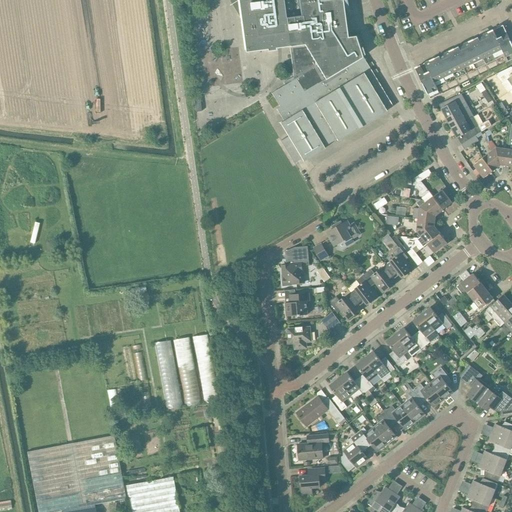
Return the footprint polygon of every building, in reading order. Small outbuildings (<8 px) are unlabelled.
[(302,74),(315,67),(319,64),(317,60),(314,43),(358,37),(358,35),(349,37),(345,10),(349,9),(346,0),(237,0),(245,52),(266,49),(267,51),(276,50),(275,48),(288,46),(288,47),(294,46),(298,68),(302,74)] [(511,43),(503,25),(415,68),(431,99),(511,59),(511,43)] [(315,67),(323,81),(365,55),(358,37),(314,43),(317,60),(319,64),(315,67)] [(292,144),(303,161),(325,148),(323,147),(336,139),(337,141),(386,111),(385,109),(392,105),(362,57),(323,81),(315,67),(302,74),(271,93),(279,107),(276,109),(283,121),(280,123),(286,134),(281,137),(287,147),(292,144)] [(508,80),(511,86),(511,67),(496,74),(502,84),(508,80)] [(482,83),(476,86),(480,92),(486,89),(482,83)] [(441,109),(447,119),(468,107),(461,94),(439,105),(441,109)] [(452,128),(473,116),(468,107),(447,119),(452,128)] [(489,121),(479,126),(473,116),(452,128),(457,138),(458,138),(461,144),(472,138),(475,136),(478,134),(482,132),(492,126),(489,121)] [(476,143),(472,138),(461,144),(465,150),(476,143)] [(501,165),(506,165),(508,149),(496,148),(492,141),(488,142),(491,152),(501,165)] [(491,152),(483,158),(493,171),(501,165),(491,152)] [(474,165),(484,178),(493,171),(483,158),(474,165)] [(421,181),(432,175),(429,170),(418,176),(421,181)] [(433,197),(443,210),(452,203),(442,190),(433,197)] [(422,199),(425,203),(436,216),(443,210),(433,197),(430,192),(422,199)] [(375,209),(386,203),(383,197),(372,204),(375,209)] [(418,219),(435,221),(435,216),(436,216),(425,203),(420,207),(418,219)] [(417,231),(421,236),(434,226),(435,221),(418,219),(417,231)] [(335,228),(327,233),(334,246),(343,241),(346,246),(353,242),(351,238),(359,234),(354,224),(350,226),(347,221),(342,224),(341,221),(334,226),(335,228)] [(440,234),(434,226),(421,236),(417,239),(423,247),(427,244),(428,244),(440,234)] [(427,244),(434,253),(447,243),(440,234),(427,244)] [(322,243),(313,248),(321,262),(329,257),(322,243)] [(282,275),(283,286),(292,285),(292,284),(304,283),(302,266),(309,265),(307,246),(294,248),(296,264),(282,265),(283,275),(282,275)] [(408,253),(410,255),(415,252),(416,253),(420,250),(417,246),(408,253)] [(386,266),(395,278),(400,274),(402,278),(413,270),(405,260),(408,258),(399,247),(392,252),(396,257),(390,262),(386,266)] [(410,255),(418,266),(423,262),(415,253),(416,253),(415,252),(410,255)] [(375,283),(383,293),(393,285),(390,282),(395,278),(386,266),(381,270),(380,269),(375,274),(371,269),(364,274),(373,285),(375,283)] [(351,293),(361,305),(365,302),(368,305),(378,297),(370,287),(373,285),(364,274),(357,279),(361,284),(355,289),(356,289),(351,293)] [(467,292),(480,282),(474,274),(461,284),(457,287),(463,295),(467,292)] [(467,292),(474,301),(487,291),(480,282),(467,292)] [(474,301),(480,309),(493,299),(487,291),(474,301)] [(286,303),(287,316),(308,314),(306,302),(309,302),(309,293),(290,295),(290,303),(286,303)] [(341,310),(348,320),(358,312),(356,309),(361,305),(351,293),(346,297),(346,296),(340,301),(336,296),(329,302),(338,313),(341,310)] [(486,311),(493,319),(511,301),(511,300),(510,298),(508,300),(504,295),(490,307),(491,307),(486,311)] [(440,300),(448,310),(452,306),(457,301),(454,297),(449,302),(445,296),(440,300)] [(511,301),(493,319),(500,327),(505,323),(511,316),(511,301)] [(422,314),(435,330),(443,324),(447,329),(452,325),(444,315),(440,319),(431,307),(422,314)] [(461,327),(468,322),(460,312),(453,317),(461,327)] [(321,321),(329,331),(340,323),(332,313),(321,321)] [(426,346),(430,342),(439,335),(435,330),(422,314),(413,321),(422,332),(418,336),(426,346)] [(482,329),(477,324),(474,327),(472,329),(470,326),(467,329),(464,332),(471,339),(473,336),(475,335),(479,332),(482,329)] [(295,345),(295,348),(306,347),(305,344),(308,341),(311,341),(310,327),(303,328),(303,327),(295,327),(296,332),(288,333),(289,343),(292,343),(295,345)] [(404,328),(395,334),(408,351),(412,356),(426,346),(418,336),(413,339),(404,328)] [(482,336),(485,333),(482,329),(479,332),(475,335),(479,339),(482,336)] [(203,334),(191,336),(201,383),(210,381),(206,360),(208,359),(203,334)] [(391,356),(399,367),(408,360),(403,355),(408,351),(395,334),(387,341),(395,353),(391,356)] [(189,336),(173,339),(185,406),(201,403),(189,336)] [(170,340),(155,342),(166,409),(182,407),(179,387),(178,387),(170,340)] [(378,375),(382,380),(390,373),(395,370),(387,359),(383,363),(374,351),(365,358),(378,375)] [(361,380),(369,390),(373,386),(369,381),(378,375),(365,358),(356,365),(365,376),(361,380)] [(467,395),(477,403),(490,387),(480,379),(483,376),(470,365),(461,377),(462,377),(468,382),(467,383),(473,388),(467,395)] [(431,383),(444,400),(453,392),(445,383),(450,379),(441,367),(433,374),(437,378),(431,383)] [(338,379),(351,395),(359,389),(364,394),(369,390),(361,380),(356,383),(347,372),(338,379)] [(334,401),(342,411),(347,407),(343,402),(351,395),(338,379),(330,386),(338,397),(334,401)] [(426,398),(434,407),(444,400),(431,383),(424,388),(421,383),(413,389),(422,401),(426,398)] [(490,387),(477,403),(488,411),(490,407),(501,416),(511,413),(511,399),(508,396),(502,391),(499,395),(490,387)] [(402,405),(415,422),(425,414),(417,405),(422,401),(413,389),(405,396),(408,401),(402,405)] [(328,397),(322,402),(318,396),(296,413),(307,426),(328,410),(339,424),(337,424),(339,426),(341,425),(347,421),(328,397)] [(398,420),(405,430),(415,422),(402,405),(396,410),(392,406),(384,412),(393,423),(398,420)] [(374,427),(387,444),(396,437),(389,427),(393,423),(384,412),(376,418),(380,423),(374,427)] [(492,432),(511,440),(511,424),(505,422),(503,427),(495,424),(492,432)] [(369,442),(377,452),(387,444),(374,427),(368,432),(364,428),(356,434),(365,445),(369,442)] [(494,449),(509,454),(511,446),(511,440),(492,432),(489,441),(496,444),(494,449)] [(298,444),(299,460),(323,458),(322,443),(329,442),(328,434),(314,436),(314,443),(298,444)] [(348,472),(356,466),(357,468),(368,459),(360,449),(365,445),(356,434),(348,440),(352,445),(344,451),(346,454),(341,457),(342,463),(348,472)] [(95,511),(95,507),(95,505),(126,499),(114,436),(27,452),(38,511),(55,511),(62,511),(95,511)] [(482,459),(504,468),(509,454),(494,449),(492,454),(485,451),(482,459)] [(484,476),(498,482),(504,468),(482,459),(478,468),(486,471),(484,476)] [(300,476),(302,494),(312,494),(312,488),(320,487),(320,481),(325,480),(325,468),(313,469),(313,475),(300,476)] [(126,486),(130,511),(179,511),(173,477),(126,486)] [(470,489),(492,498),(497,484),(483,478),(481,484),(473,481),(470,489)] [(367,503),(379,511),(392,492),(385,487),(380,493),(376,490),(367,503)] [(472,505),(487,511),(492,498),(470,489),(467,498),(474,501),(472,505)] [(379,511),(380,511),(396,511),(400,507),(395,504),(400,497),(392,492),(379,511)] [(0,509),(11,507),(10,501),(0,502),(0,509)] [(413,511),(416,508),(409,503),(404,510),(400,507),(396,511),(413,511)]
